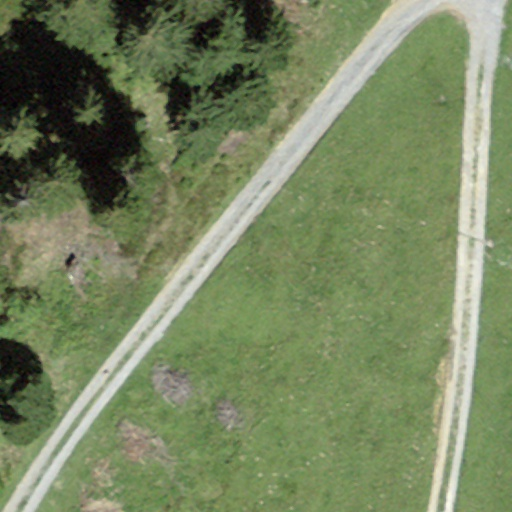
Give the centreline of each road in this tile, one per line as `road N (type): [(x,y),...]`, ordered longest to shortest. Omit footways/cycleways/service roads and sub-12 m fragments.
road 1 (track): [(416,0),(101,389),(18,511)]
road 2 (track): [(484,0),(466,350),(441,511)]
